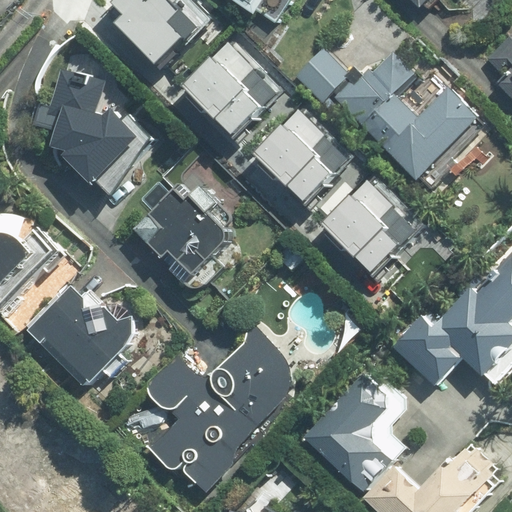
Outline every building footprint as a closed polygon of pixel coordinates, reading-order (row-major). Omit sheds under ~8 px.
[(124,0),(135,10),(126,19),(171,60),(214,14),(198,0),(124,0)] [(281,24),(296,0),(238,0),(263,16),(264,13),(281,24)] [(418,0),(428,9),(436,0),(418,0)] [(511,65),(511,75),(505,83),(511,90),(511,37),(498,53),(490,59),(503,72),(511,64),(511,65)] [(233,39),(195,79),(247,127),(285,88),(233,39)] [(327,48),(299,76),(327,103),(335,95),(423,181),(426,178),(437,188),(461,164),(455,158),(470,143),(490,123),(453,86),(423,117),(398,93),(428,63),(406,42),(375,73),(367,65),(361,70),(357,66),(352,72),(327,48)] [(104,185),(151,138),(120,108),(114,116),(104,112),(111,81),(66,70),(55,108),(40,105),(36,124),(65,132),(61,148),(77,152),(74,157),(104,185)] [(304,107),(266,148),(317,196),(355,154),(304,107)] [(180,191),(141,230),(170,258),(178,251),(202,274),(192,283),(199,287),(210,287),(230,266),(220,256),(235,241),(235,235),(233,227),(235,224),(237,221),(237,217),(236,214),(207,185),(196,174),(198,172),(184,158),(164,178),(180,191)] [(378,176),(335,221),(386,269),(429,224),(378,176)] [(0,310),(21,332),(83,266),(44,228),(31,219),(16,214),(4,214),(0,214),(0,310)] [(430,315),(399,347),(432,377),(434,376),(442,385),(446,381),(453,379),(457,375),(461,372),(464,365),(465,360),(468,357),(500,385),(510,375),(511,373),(511,256),(480,289),(479,287),(445,323),(430,315)] [(31,326),(37,331),(92,385),(96,381),(99,384),(111,372),(117,378),(132,362),(126,356),(137,345),(142,335),(142,317),(127,321),(113,307),(112,308),(95,291),(90,296),(81,286),(69,298),(64,293),(43,315),(42,314),(31,326)] [(186,359),(183,351),(151,381),(151,390),(155,397),(162,404),(171,410),(176,410),(182,409),(186,414),(154,449),(179,473),(186,468),(214,493),(239,467),(245,447),(286,404),(295,388),(296,380),(296,372),(288,356),(254,320),(249,343),(220,371),(217,376),(215,378),(207,378),(199,373),(191,366),(186,359)] [(5,355),(0,360),(0,417),(34,383),(5,355)] [(311,438),(371,494),(411,447),(397,435),(397,424),(410,410),(411,400),(374,368),(311,438)] [(4,432),(13,440),(3,450),(0,447),(0,483),(14,497),(18,493),(22,489),(31,497),(21,507),(26,511),(124,511),(136,500),(117,482),(111,488),(92,469),(85,476),(67,460),(57,471),(40,454),(58,434),(37,414),(35,416),(27,408),(4,432)] [(400,466),(370,498),(385,511),(477,511),(501,486),(474,461),(465,470),(455,460),(427,491),(400,466)]
